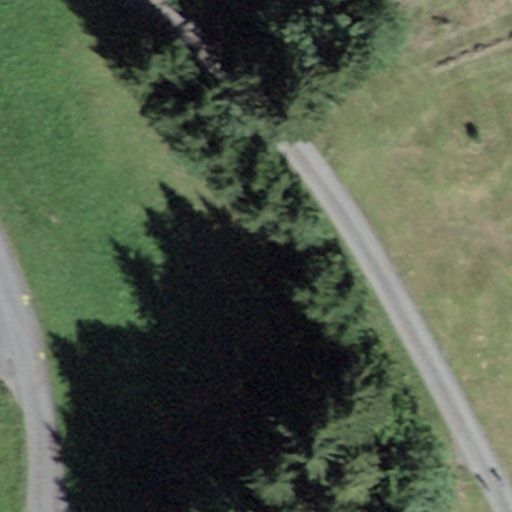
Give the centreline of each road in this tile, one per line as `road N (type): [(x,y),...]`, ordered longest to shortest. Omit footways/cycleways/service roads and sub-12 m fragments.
road 1 (track): [(142,0),(266,113),(334,195),(511,510)]
road 2 (track): [(41,511),(39,404),(0,275)]
